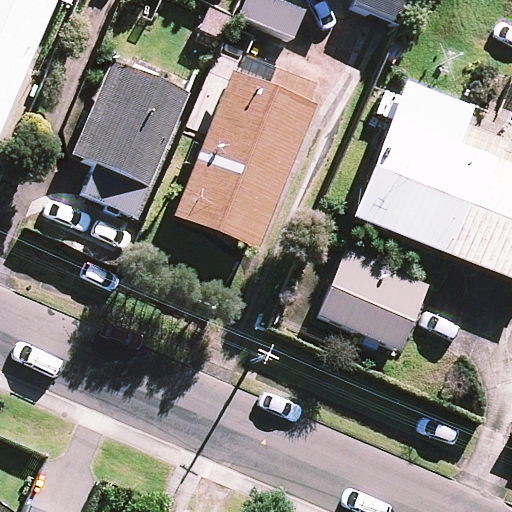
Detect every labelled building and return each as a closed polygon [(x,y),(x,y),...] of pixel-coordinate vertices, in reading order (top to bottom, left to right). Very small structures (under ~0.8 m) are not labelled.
[(67,0),(0,0),(0,121),(53,0),(65,5),(67,0)] [(301,13),(271,0),(243,0),(235,18),(288,42),(301,13)] [(352,0),(349,8),(385,23),(395,0),(352,0)] [(451,50),(436,91),(463,101),(479,61),(451,50)] [(317,92),(237,59),(171,218),(251,251),(317,92)] [(185,96),(109,64),(70,157),(92,167),(80,197),(134,220),(185,96)] [(511,78),(508,77),(492,120),(403,85),(351,220),(511,282),(511,78)] [(427,293),(340,256),(313,318),(399,356),(427,293)]
